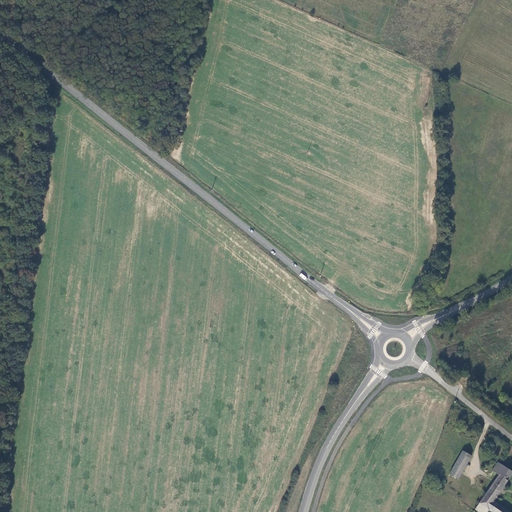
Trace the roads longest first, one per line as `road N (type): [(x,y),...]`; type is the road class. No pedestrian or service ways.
road 1 (tertiary): [(0,40),(251,233)]
road 2 (unclassified): [(511,438),(408,358)]
road 3 (tertiary): [(358,397),(325,450),(305,511)]
